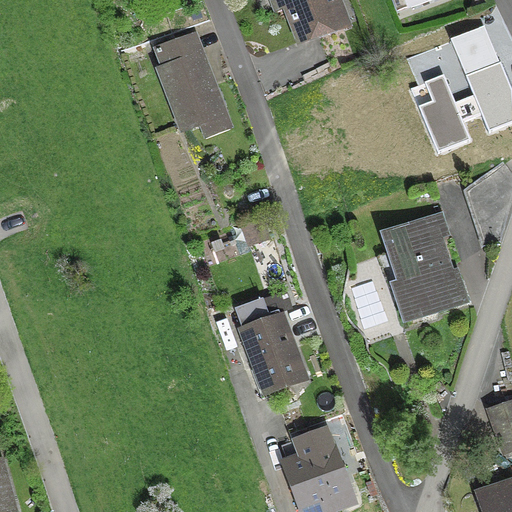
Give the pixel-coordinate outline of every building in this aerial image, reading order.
[(329,0),(281,0),(297,42),(339,26),(329,0)] [(407,0),(411,9),(434,0),(407,0)] [(510,89),(484,26),(453,39),(490,128),(511,119),(510,89)] [(182,133),(222,117),(199,57),(190,61),(182,42),(154,54),(161,72),(158,73),(182,133)] [(468,137),(444,76),(428,82),(436,101),(422,107),(439,149),(468,137)] [(511,179),(500,164),(463,192),(482,249),(498,244),(511,192),(511,179)] [(436,239),(445,236),(439,217),(381,236),(402,299),(395,301),(402,324),(465,304),(457,280),(450,283),(436,239)] [(260,222),(246,227),(254,246),(267,241),(260,222)] [(242,334),(254,369),(264,394),(301,380),(279,320),(276,322),(274,315),(290,309),(285,294),(235,312),(243,334),(242,334)] [(502,456),(511,452),(511,403),(487,412),(502,456)] [(344,495),(321,432),(283,447),(290,466),(287,467),(303,511),(324,511),(325,511),(322,503),(344,495)] [(11,511),(0,470),(0,511),(11,511)] [(480,511),(511,511),(511,483),(475,496),(480,511)]
